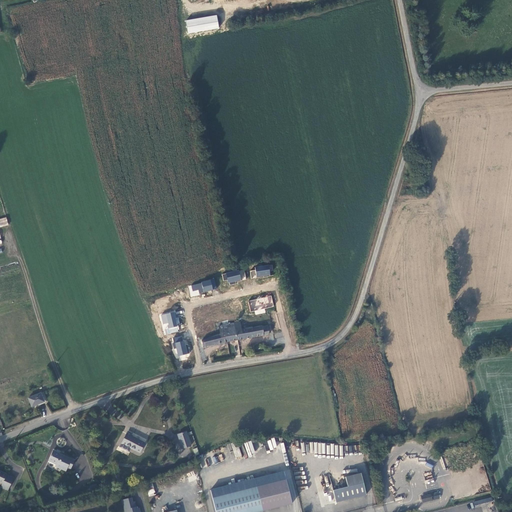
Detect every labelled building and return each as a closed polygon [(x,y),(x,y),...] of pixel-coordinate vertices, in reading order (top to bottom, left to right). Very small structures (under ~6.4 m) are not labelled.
[(215,14),(184,20),(186,32),(217,26),(215,14)] [(0,219),(0,227),(9,225),(7,218),(0,219)] [(274,270),(272,265),(255,267),(256,271),(250,271),(252,280),(271,276),(271,270),(274,270)] [(247,279),(244,270),(222,275),(224,281),(227,280),(229,286),(236,284),(236,281),(247,279)] [(217,288),(214,278),(187,286),(190,297),(217,288)] [(178,299),(175,290),(155,297),(159,305),(164,304),(165,307),(169,306),(168,302),(178,299)] [(271,295),(248,301),(251,312),(274,307),(271,295)] [(175,311),(161,314),(166,335),(180,331),(175,311)] [(240,322),(218,326),(220,336),(202,339),(204,346),(269,334),(268,325),(253,328),(253,327),(241,329),(240,322)] [(182,335),(173,337),(178,356),(191,353),(189,344),(186,345),(185,340),(183,341),(182,335)] [(33,406),(45,402),(41,393),(29,397),(33,406)] [(130,448),(140,453),(145,443),(131,436),(132,433),(128,431),(120,447),(128,451),(130,448)] [(186,431),(178,434),(183,449),(191,446),(186,431)] [(74,460),(53,451),(48,460),(52,462),(52,463),(56,464),(55,465),(66,470),(68,467),(71,468),(74,460)] [(0,482),(2,484),(9,487),(13,478),(6,474),(7,474),(0,470),(0,482)] [(345,476),(348,486),(363,482),(361,472),(345,476)] [(286,480),(212,498),(215,511),(259,511),(292,504),(286,480)] [(348,486),(333,489),(336,502),(366,494),(363,482),(348,486)] [(438,491),(420,496),(422,502),(439,498),(438,491)] [(131,497),(122,500),(124,511),(140,511),(139,508),(137,508),(137,506),(136,507),(134,501),(133,502),(131,497)]
